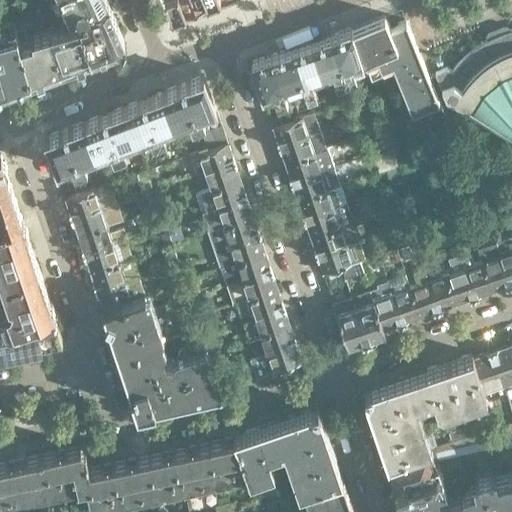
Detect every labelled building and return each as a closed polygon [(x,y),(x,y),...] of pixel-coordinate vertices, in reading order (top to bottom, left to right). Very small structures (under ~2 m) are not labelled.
[(32,0),(23,0),(27,12),(35,9),(32,0)] [(99,0),(57,0),(63,12),(77,8),(99,0)] [(124,36),(107,0),(99,0),(77,8),(79,15),(77,16),(91,53),(121,42),(123,43),(126,37),(124,36)] [(429,71),(407,17),(390,23),(386,12),(353,25),(365,58),(367,58),(374,74),(396,66),(414,109),(440,98),(429,71)] [(91,53),(77,16),(45,26),(60,65),(91,53)] [(29,77),(18,39),(13,25),(2,28),(0,23),(0,55),(9,84),(29,77)] [(365,58),(353,25),(331,33),(346,79),(356,76),(352,64),(365,58)] [(60,65),(45,26),(26,32),(27,36),(18,39),(29,77),(60,65)] [(511,27),(510,28),(511,30),(510,31),(509,32),(509,33),(504,36),(503,32),(495,36),(496,39),(492,41),(491,40),(490,39),(489,39),(488,39),(487,37),(482,40),(478,43),(472,47),(468,50),(464,54),(460,58),(455,63),(452,67),(447,64),(436,68),(448,96),(511,122),(511,27)] [(346,79),(331,33),(311,40),(322,74),(333,70),(337,82),(346,79)] [(322,74),(311,40),(291,47),(306,93),(316,89),(312,77),(322,74)] [(306,93),(291,47),(271,54),(282,87),(293,84),(297,96),(306,93)] [(286,99),(282,87),(271,54),(251,60),(262,94),(273,91),(277,103),(286,99)] [(0,87),(9,84),(0,55),(0,87)] [(216,106),(203,74),(188,80),(187,80),(178,84),(163,90),(179,130),(196,123),(204,120),(201,111),(216,106)] [(179,130),(163,90),(148,95),(139,99),(124,105),(139,145),(153,140),(161,136),(179,130)] [(139,145),(124,105),(109,111),(109,110),(99,114),(100,114),(85,120),(100,160),(118,153),(126,150),(139,145)] [(314,131),(312,126),(307,127),(302,114),(272,124),(279,143),(314,131)] [(440,133),(433,116),(421,120),(428,138),(440,133)] [(100,160),(85,120),(70,126),(70,125),(60,129),(61,129),(45,135),(60,175),(100,160)] [(205,148),(227,140),(224,130),(209,135),(204,120),(196,123),(205,148)] [(315,151),(310,138),(316,136),(314,131),(279,143),(285,161),(315,151)] [(169,160),(161,136),(153,140),(161,163),(169,160)] [(227,140),(205,148),(198,150),(200,155),(182,161),(187,175),(193,173),(234,159),(227,140)] [(130,161),(126,150),(120,152),(124,163),(130,161)] [(326,167),(325,162),(319,164),(315,151),(285,161),(291,179),(326,167)] [(0,223),(22,216),(11,186),(5,167),(7,165),(5,160),(2,158),(1,153),(0,153),(0,223)] [(240,177),(234,159),(193,173),(197,186),(209,182),(211,187),(240,177)] [(461,199),(492,187),(484,165),(433,185),(441,207),(443,206),(445,212),(463,205),(461,199)] [(327,187),(323,174),(328,172),(326,167),(291,179),(298,197),(327,187)] [(152,183),(147,168),(135,172),(140,187),(152,183)] [(246,195),(240,177),(211,187),(195,192),(202,210),(210,207),(246,195)] [(171,200),(165,182),(153,186),(154,189),(159,202),(159,204),(171,200)] [(114,200),(110,187),(101,190),(99,184),(65,196),(71,214),(114,200)] [(339,203),(337,198),(332,200),(327,187),(298,197),(304,215),(339,203)] [(159,202),(154,189),(143,193),(147,206),(159,202)] [(252,213),(246,195),(210,207),(212,212),(219,210),(223,223),(252,213)] [(105,217),(119,213),(114,200),(71,214),(77,233),(107,223),(105,217)] [(340,223),(335,210),(341,208),(339,203),(304,215),(310,233),(340,223)] [(258,231),(252,213),(223,223),(225,228),(213,232),(217,245),(258,231)] [(49,297),(39,266),(26,230),(28,227),(26,221),(23,219),(22,216),(0,223),(0,329),(54,311),(53,308),(55,305),(53,299),(49,297)] [(84,251),(127,236),(122,223),(109,228),(107,223),(77,233),(84,251)] [(351,240),(350,234),(344,236),(340,223),(310,233),(317,252),(351,240)] [(265,250),(258,231),(217,245),(222,258),(234,254),(236,259),(265,250)] [(117,254),(131,249),(127,236),(84,251),(90,269),(119,259),(117,254)] [(356,272),(352,260),(359,258),(364,256),(358,237),(316,252),(323,270),(327,282),(356,272)] [(185,252),(181,240),(172,243),(176,254),(185,252)] [(511,282),(511,249),(505,252),(503,246),(498,248),(510,283),(511,282)] [(510,283),(498,248),(492,250),(494,255),(482,260),(492,289),(510,283)] [(271,268),(265,250),(236,259),(218,266),(222,278),(233,274),(235,280),(271,268)] [(359,258),(352,260),(356,272),(363,269),(359,258)] [(492,289),(482,260),(469,264),(467,258),(461,260),(474,295),(492,289)] [(96,287),(139,273),(134,260),(121,264),(119,259),(90,269),(96,287)] [(184,278),(183,274),(179,262),(178,259),(165,264),(172,282),(184,278)] [(191,271),(187,260),(179,262),(183,274),(191,271)] [(474,295),(461,260),(456,262),(458,268),(445,272),(456,302),(474,295)] [(277,286),(271,268),(235,280),(230,282),(234,295),(246,291),(248,296),(277,286)] [(456,302),(445,272),(433,277),(431,271),(425,273),(437,308),(456,302)] [(130,290),(143,286),(139,273),(96,287),(102,306),(132,296),(130,290)] [(437,308),(425,273),(420,275),(422,280),(409,285),(419,314),(437,308)] [(197,287),(193,276),(184,279),(188,290),(197,287)] [(419,314),(409,285),(407,279),(389,285),(401,321),(419,314)] [(401,321),(389,285),(383,287),(386,293),(373,297),(383,327),(401,321)] [(283,304),(277,286),(248,296),(250,301),(238,305),(242,318),(243,318),(283,304)] [(145,291),(132,296),(102,306),(110,328),(108,331),(110,337),(113,338),(119,356),(160,342),(162,341),(145,291)] [(383,327),(373,297),(360,302),(358,296),(353,298),(366,337),(385,330),(383,327)] [(366,337),(353,298),(347,300),(349,306),(336,310),(348,343),(366,337)] [(289,322),(283,304),(243,318),(249,336),(260,332),(289,322)] [(211,323),(207,310),(196,313),(201,327),(211,323)] [(0,347),(62,334),(54,311),(0,329),(0,347)] [(296,340),(289,322),(260,332),(262,337),(250,341),(252,347),(257,346),(260,353),(296,340)] [(217,341),(213,328),(202,332),(203,334),(207,345),(217,341)] [(209,352),(207,345),(203,334),(187,339),(181,341),(178,347),(179,353),(165,356),(160,342),(119,356),(126,374),(124,377),(126,383),(129,384),(132,392),(130,395),(132,402),(136,403),(137,406),(195,393),(198,395),(204,394),(205,391),(221,387),(216,374),(214,368),(214,366),(209,352)] [(181,341),(187,339),(185,334),(174,337),(178,347),(181,341)] [(296,340),(260,353),(255,354),(261,373),(302,359),(296,340)] [(511,374),(511,350),(509,343),(491,349),(503,384),(509,382),(507,377),(511,374)] [(224,362),(220,349),(209,352),(214,366),(224,362)] [(503,384),(491,349),(473,355),(483,385),(496,380),(498,386),(503,384)] [(486,391),(483,385),(473,355),(472,352),(448,360),(462,399),(486,391)] [(462,399),(448,360),(425,368),(434,393),(438,406),(439,407),(440,407),(462,399)] [(434,393),(425,368),(367,388),(364,389),(365,393),(364,393),(372,414),(410,401),(434,393)] [(231,384),(227,370),(216,374),(221,387),(231,384)] [(419,425),(410,401),(372,414),(380,438),(419,425)] [(266,444),(284,438),(325,424),(319,408),(317,405),(314,406),(259,425),(266,444)] [(444,416),(440,407),(439,407),(438,406),(432,408),(436,419),(444,416)] [(511,419),(484,429),(474,433),(463,436),(452,440),(430,448),(433,456),(443,454),(451,453),(458,451),(466,449),(477,447),(489,444),(511,439),(511,419)] [(484,429),(481,420),(470,424),(474,433),(484,429)] [(333,450),(325,424),(284,438),(293,464),(333,450)] [(474,433),(470,424),(460,428),(463,436),(474,433)] [(273,464),(266,444),(259,425),(233,434),(245,469),(246,473),(273,464)] [(427,449),(419,425),(380,438),(388,462),(427,449)] [(463,436),(460,428),(449,431),(452,440),(463,436)] [(245,469),(233,434),(209,440),(214,461),(209,462),(212,476),(213,480),(226,477),(225,473),(245,469)] [(212,476),(209,462),(214,461),(209,440),(173,447),(178,469),(182,468),(185,482),(186,486),(195,484),(194,480),(212,476)] [(93,487),(88,466),(89,466),(85,447),(80,444),(49,451),(54,472),(61,471),(64,484),(76,482),(78,491),(89,488),(93,487)] [(491,452),(489,444),(477,447),(479,455),(491,452)] [(185,482),(182,468),(178,469),(173,447),(149,453),(153,474),(149,475),(152,489),(153,493),(166,491),(165,486),(185,482)] [(479,455),(477,447),(466,449),(468,457),(479,455)] [(438,472),(433,456),(430,448),(427,449),(388,462),(396,486),(438,472)] [(342,476),(333,450),(293,464),(301,490),(303,489),(342,476)] [(64,484),(61,471),(54,472),(49,451),(16,458),(25,497),(50,491),(49,487),(64,484)] [(461,463),(458,451),(451,453),(453,464),(461,463)] [(152,489),(149,475),(153,474),(149,453),(113,461),(118,482),(122,481),(125,495),(126,499),(135,497),(134,493),(152,489)] [(453,464),(451,453),(443,454),(445,466),(453,464)] [(25,497),(16,458),(0,461),(0,495),(3,497),(13,495),(14,499),(25,497)] [(125,495),(122,481),(118,482),(113,461),(89,466),(88,466),(93,487),(89,488),(93,507),(105,504),(104,499),(125,495)] [(511,511),(511,485),(509,474),(495,477),(493,471),(483,473),(491,511),(511,511)] [(435,491),(439,490),(437,484),(442,482),(438,472),(396,486),(404,509),(439,501),(435,491)] [(491,511),(483,473),(473,476),(475,484),(464,487),(462,492),(463,496),(462,496),(465,511),(491,511)] [(341,511),(353,508),(344,483),(342,476),(303,489),(308,505),(316,503),(318,511),(341,511)] [(465,511),(462,496),(439,501),(404,509),(404,511),(465,511)]
